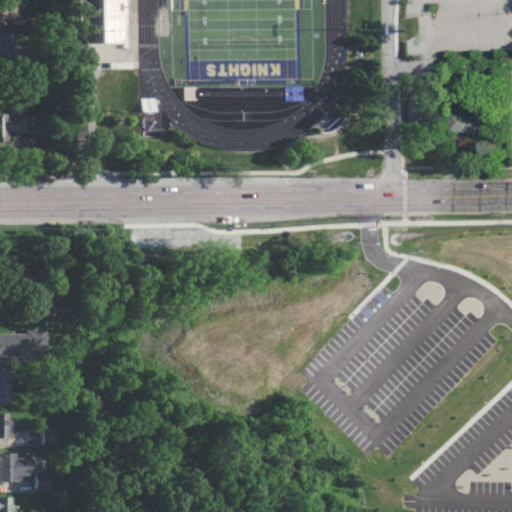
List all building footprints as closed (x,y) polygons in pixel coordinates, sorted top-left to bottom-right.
[(0,0),(0,19),(17,19),(17,0),(0,0)] [(80,0),(81,23),(100,23),(101,43),(128,43),(127,0),(80,0)] [(11,31),(0,31),(0,54),(11,54),(11,31)] [(453,104),(454,129),(500,129),(500,110),(470,111),(470,103),(453,104)] [(0,118),(0,139),(31,138),(31,122),(1,123),(1,118),(0,118)] [(28,258),(0,258),(0,284),(28,284),(28,258)] [(22,298),(22,315),(44,315),(44,298),(22,298)] [(0,354),(41,354),(41,330),(0,330),(0,354)] [(0,481),(17,481),(17,473),(27,473),(27,453),(0,453),(0,481)] [(46,472),(30,472),(30,490),(46,490),(46,472)]
